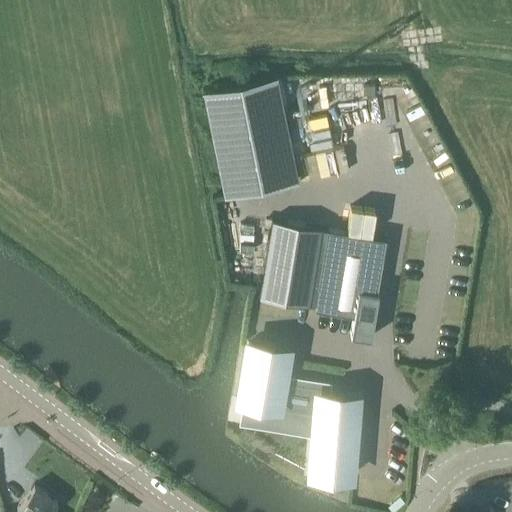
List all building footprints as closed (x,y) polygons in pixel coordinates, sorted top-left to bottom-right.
[(223,194),(298,179),(276,75),(201,90),(223,194)] [(308,153),(297,153),(297,172),(333,171),(331,139),(308,140),(308,153)] [(314,305),(326,228),(269,219),(257,296),(314,305)] [(384,237),(326,228),(314,305),(313,308),(352,315),(349,334),(370,337),(377,291),(375,291),(384,237)] [(350,476),(356,395),(317,392),(318,381),(282,375),(287,348),(247,341),(237,399),(249,401),(246,422),(311,434),(308,472),(350,476)] [(48,511),(56,501),(33,484),(16,507),(22,511),(48,511)]
